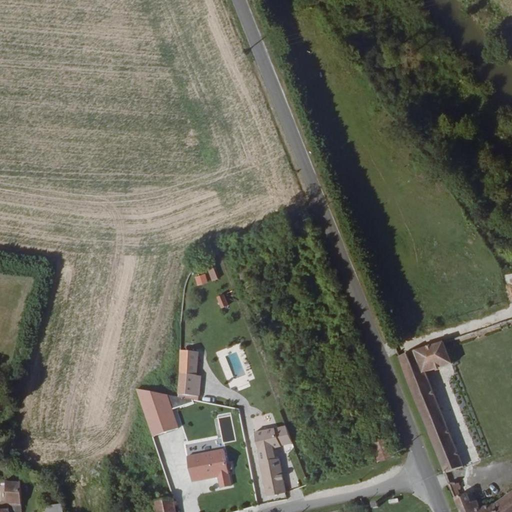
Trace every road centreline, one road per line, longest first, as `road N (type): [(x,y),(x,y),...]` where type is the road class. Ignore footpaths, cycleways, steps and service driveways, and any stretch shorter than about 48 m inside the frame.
road 1 (tertiary): [(239,0),(429,479)]
road 2 (residential): [(276,511),(429,479)]
